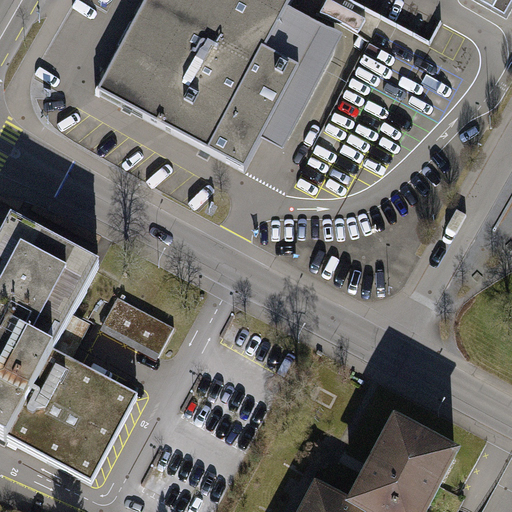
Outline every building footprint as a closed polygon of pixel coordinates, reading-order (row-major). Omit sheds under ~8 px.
[(148,0),(95,102),(209,162),(295,0),(148,0)] [(481,0),(504,13),(511,0),(481,0)] [(354,31),(359,19),(346,13),(347,9),(331,2),(323,18),(354,31)] [(100,278),(14,230),(0,255),(0,444),(88,494),(137,406),(67,367),(87,330),(74,323),(100,278)] [(173,331),(118,301),(101,333),(156,362),(173,331)] [(394,437),(354,511),(439,511),(461,472),(394,437)] [(344,511),(314,496),(305,511),(344,511)]
